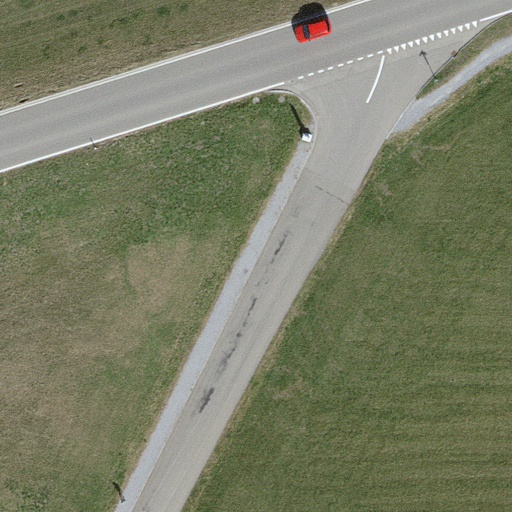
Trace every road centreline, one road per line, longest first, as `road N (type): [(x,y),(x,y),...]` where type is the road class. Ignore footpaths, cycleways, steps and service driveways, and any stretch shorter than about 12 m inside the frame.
road 1 (unclassified): [(161,511),(409,17)]
road 2 (tertiary): [(409,17),(0,139)]
